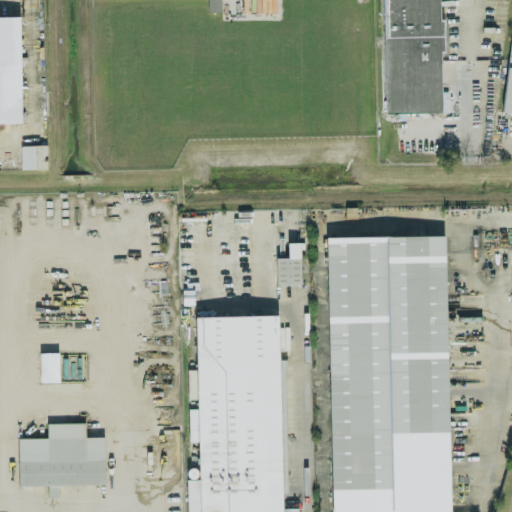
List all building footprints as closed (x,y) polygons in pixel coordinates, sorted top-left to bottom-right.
[(383,0),(386,111),(441,110),(440,51),(444,51),(443,17),(439,17),(438,0),(383,0)] [(0,121),(20,121),(19,15),(0,14),(0,121)] [(511,37),(510,37),(503,111),(511,111),(511,37)] [(20,144),(21,168),(47,167),(46,143),(20,144)] [(449,511),(444,234),(326,236),(330,511),(449,511)] [(300,282),(299,241),(287,241),(287,256),(275,256),(276,283),(300,282)] [(194,315),(196,407),(188,407),(188,440),(197,440),(198,478),(186,478),(186,511),(296,511),(296,506),(281,506),(277,314),(194,315)] [(58,352),(39,352),(39,380),(58,380),(58,352)] [(17,436),(18,484),(48,483),(48,495),(58,495),(58,483),(104,483),(104,435),(85,435),(85,421),(47,421),(47,436),(17,436)]
